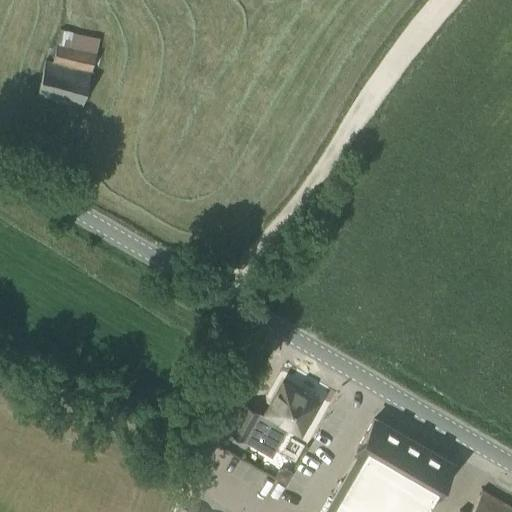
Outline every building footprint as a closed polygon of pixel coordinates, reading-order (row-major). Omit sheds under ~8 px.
[(98,39),(60,29),(52,61),(45,59),(37,96),(81,107),(98,39)] [(245,405),(229,433),(271,456),(287,427),(297,433),(314,402),(283,383),(265,416),(245,405)] [(326,511),(422,511),(431,496),(433,497),(452,464),(373,419),(355,451),(360,453),(343,482),(341,481),(340,483),(333,496),(332,496),(331,498),(334,499),(326,511)] [(273,479),(285,485),(291,474),(285,470),(276,473),(273,479)] [(511,511),(511,507),(481,490),(468,511),(460,511),(459,511),(458,511),(511,511)]
